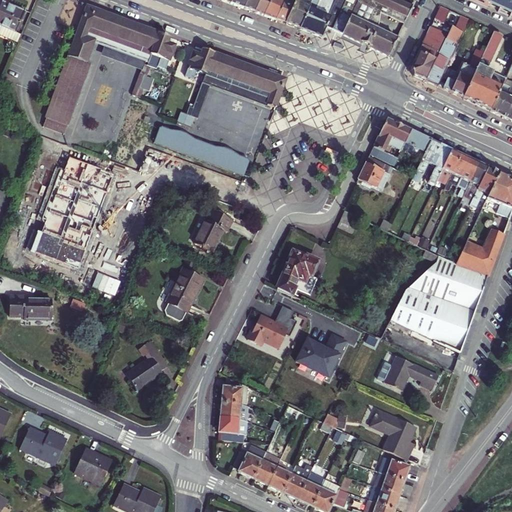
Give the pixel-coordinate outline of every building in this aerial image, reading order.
[(0,0),(0,27),(15,33),(24,12),(2,3),(2,2),(0,0)] [(242,11),(247,0),(232,0),(229,7),(242,11)] [(247,0),(242,11),(253,15),(260,0),(247,0)] [(262,19),(270,0),(260,0),(253,15),(262,19)] [(283,0),(270,0),(262,19),(273,23),(283,0)] [(283,0),(273,23),(284,27),(295,0),(283,0)] [(295,0),(284,27),(298,32),(313,0),(295,0)] [(313,0),(298,32),(321,41),(326,31),(330,32),(334,23),(313,15),(319,0),(313,0)] [(359,46),(387,59),(395,41),(381,34),(382,32),(376,29),(370,26),(375,15),(377,16),(380,10),(390,14),(387,21),(401,28),(410,9),(389,0),(344,0),(334,23),(330,32),(359,46)] [(333,0),(331,8),(338,11),(342,0),(333,0)] [(511,0),(471,0),(471,1),(486,9),(488,6),(498,11),(497,14),(499,15),(500,14),(508,17),(508,19),(510,20),(511,17),(511,0)] [(439,25),(445,12),(439,9),(433,22),(439,25)] [(380,10),(377,16),(380,18),(387,21),(390,14),(380,10)] [(166,47),(168,40),(159,37),(153,34),(86,11),(44,129),(64,136),(91,65),(86,63),(94,42),(148,62),(149,58),(158,61),(155,70),(164,73),(173,49),(166,47)] [(380,18),(377,16),(375,15),(370,26),(376,29),(380,18)] [(15,33),(0,27),(0,36),(18,43),(21,35),(15,33)] [(442,39),(428,32),(410,70),(413,78),(438,89),(460,42),(444,34),(442,39)] [(493,34),(482,58),(481,61),(490,64),(502,38),(493,34)] [(194,74),(204,79),(206,73),(269,97),(265,107),(274,111),(284,82),(212,56),(202,52),(200,58),(191,55),(182,79),(191,83),(194,74)] [(442,91),(462,100),(477,68),(481,61),(482,58),(476,55),(473,62),(472,61),(468,69),(461,66),(457,76),(450,73),(442,91)] [(149,67),(142,64),(130,98),(139,101),(142,94),(137,92),(143,78),(145,79),(149,67)] [(490,112),(503,83),(504,80),(477,68),(462,100),(490,112)] [(209,87),(265,107),(269,97),(206,73),(204,79),(202,84),(209,87)] [(490,112),(500,117),(511,90),(511,87),(503,83),(490,112)] [(193,122),(195,122),(208,90),(201,87),(191,112),(186,110),(183,117),(179,115),(175,126),(189,132),(193,122)] [(509,122),(511,116),(511,90),(500,117),(509,122)] [(374,148),(383,152),(387,144),(402,151),(405,144),(411,132),(386,120),(374,148)] [(243,178),(248,165),(186,142),(159,132),(154,144),(243,178)] [(411,132),(405,144),(424,152),(430,141),(411,132)] [(432,165),(440,146),(430,141),(424,152),(416,171),(423,174),(429,163),(432,165)] [(437,181),(438,178),(451,151),(440,146),(432,165),(435,167),(430,178),(437,181)] [(398,159),(383,152),(374,148),(369,157),(386,165),(391,167),(394,169),(398,159)] [(447,182),(460,155),(451,151),(438,178),(447,182)] [(44,153),(19,223),(41,231),(66,161),(44,153)] [(451,185),(456,186),(468,159),(460,155),(447,182),(445,187),(449,189),(451,185)] [(142,175),(160,181),(166,163),(148,157),(142,175)] [(197,168),(168,157),(166,163),(160,181),(189,192),(194,177),(197,168)] [(388,174),(391,167),(386,165),(369,157),(358,183),(363,186),(364,183),(377,189),(384,172),(388,174)] [(468,159),(456,186),(465,191),(477,163),(468,159)] [(473,185),(478,187),(487,168),(477,163),(465,191),(469,193),(473,185)] [(487,195),(497,173),(487,168),(478,187),(469,207),(475,209),(482,193),(487,195)] [(420,180),(423,174),(416,171),(413,177),(420,180)] [(511,180),(497,173),(487,195),(481,207),(507,219),(511,206),(511,180)] [(134,249),(160,181),(142,175),(117,243),(134,249)] [(238,193),(194,177),(189,192),(232,208),(238,193)] [(437,181),(430,178),(428,183),(434,186),(437,181)] [(203,223),(193,244),(212,253),(223,232),(227,234),(232,223),(213,214),(208,225),(203,223)] [(353,237),(360,221),(346,214),(339,230),(353,237)] [(387,233),(392,223),(383,218),(378,229),(387,233)] [(41,231),(19,223),(15,234),(37,242),(41,231)] [(486,278),(504,229),(493,224),(485,245),(472,239),(469,245),(465,242),(455,264),(483,277),(486,278)] [(47,246),(61,250),(65,236),(52,232),(47,246)] [(299,279),(306,282),(310,274),(312,275),(319,261),(310,257),(311,255),(298,250),(296,253),(295,253),(289,266),(284,275),(298,281),(299,279)] [(388,321),(457,355),(483,277),(455,264),(445,260),(439,257),(437,264),(415,283),(414,283),(405,290),(388,321)] [(166,305),(168,306),(186,314),(202,280),(183,271),(166,305)] [(291,297),(298,281),(284,275),(278,290),(291,297)] [(298,300),(306,282),(299,279),(298,281),(291,297),(298,300)] [(25,319),(25,321),(51,321),(51,302),(25,302),(26,298),(9,297),(9,319),(25,319)] [(84,305),(72,301),(70,308),(81,313),(84,305)] [(182,323),(186,314),(168,306),(164,313),(166,318),(178,324),(182,323)] [(283,307),(277,319),(289,325),(292,319),(295,312),(283,307)] [(289,325),(277,319),(275,323),(270,321),(271,320),(261,316),(256,327),(255,327),(248,340),(261,346),(264,341),(270,344),(270,345),(280,349),(287,335),(291,337),(298,322),(292,319),(289,325)] [(326,349),(307,340),(296,363),(329,379),(346,342),(332,336),(326,349)] [(167,366),(150,342),(141,348),(150,360),(124,378),(134,393),(160,375),(158,372),(167,366)] [(437,378),(395,358),(382,384),(400,393),(407,377),(419,383),(418,386),(431,392),(437,378)] [(247,402),(248,386),(232,378),(232,386),(229,386),(228,401),(247,402)] [(247,402),(228,401),(227,417),(245,419),(253,422),(255,405),(249,403),(247,402)] [(0,435),(9,416),(0,412),(0,435)] [(383,452),(406,463),(414,447),(410,445),(416,431),(378,413),(370,429),(389,438),(383,452)] [(226,434),(225,441),(248,443),(249,437),(252,437),(253,422),(245,419),(227,417),(225,433),(226,434)] [(280,432),(287,419),(281,417),(274,430),(280,432)] [(335,428),(325,423),(322,422),(318,429),(332,435),(333,434),(335,428)] [(333,434),(332,435),(347,443),(351,436),(335,428),(333,434)] [(47,438),(29,429),(19,450),(38,459),(39,456),(56,464),(57,462),(64,448),(67,442),(49,434),(47,438)] [(256,478),(268,456),(251,447),(248,453),(241,450),(234,466),(240,469),(240,470),(256,478)] [(66,449),(64,448),(57,462),(60,463),(66,449)] [(110,461),(85,450),(74,475),(99,486),(110,461)] [(256,478),(270,486),(279,468),(282,462),(268,456),(256,478)] [(384,460),(379,474),(403,482),(408,469),(384,460)] [(298,468),(294,476),(285,493),(299,500),(312,474),(315,469),(307,466),(305,471),(298,468)] [(285,493),(294,476),(279,468),(270,486),(285,493)] [(326,482),(312,474),(299,500),(313,507),(326,482)] [(403,482),(379,474),(374,489),(398,497),(403,482)] [(326,482),(313,507),(322,511),(328,511),(340,489),(326,482)] [(49,498),(53,491),(41,485),(37,492),(49,498)] [(141,493),(124,485),(114,508),(123,511),(154,511),(161,498),(143,490),(141,493)] [(369,503),(393,511),(398,497),(374,489),(369,503)] [(65,496),(57,492),(55,498),(62,502),(65,496)] [(369,503),(365,511),(392,511),(393,511),(369,503)]
